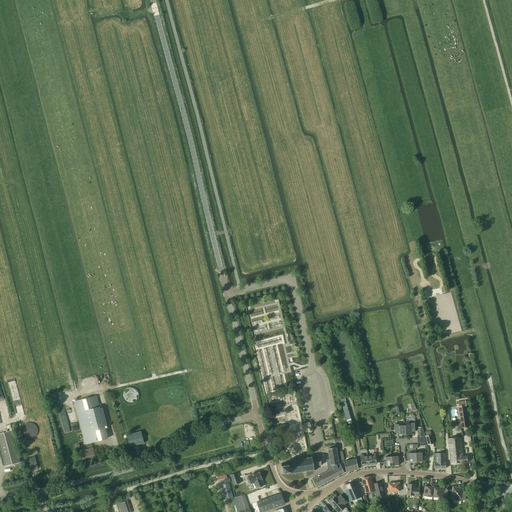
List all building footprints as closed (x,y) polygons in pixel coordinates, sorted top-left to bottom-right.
[(429,319),(434,318),(430,305),(426,306),(429,319)] [(86,444),(91,443),(108,438),(105,425),(107,425),(102,407),(100,408),(97,395),(73,401),(85,444),(86,444)] [(465,401),(458,402),(459,406),(461,417),(459,417),(461,428),(468,427),(468,426),(465,406),(466,406),(465,401)] [(343,410),(344,412),(351,434),(356,433),(348,408),(343,410)] [(411,423),(410,422),(405,422),(406,425),(404,425),(406,434),(412,434),(412,432),(415,432),(414,423),(411,423)] [(399,435),(406,434),(404,425),(398,426),(398,425),(398,424),(397,423),(396,423),(395,423),(394,424),(394,425),(394,430),(395,430),(395,433),(398,433),(399,435)] [(12,430),(0,433),(0,448),(5,466),(21,462),(12,430)] [(140,432),(126,436),(129,447),(144,443),(140,432)] [(434,444),(432,434),(425,436),(427,445),(434,444)] [(467,456),(463,456),(461,437),(448,439),(450,464),(468,462),(467,456)] [(91,443),(86,444),(87,449),(80,451),(83,461),(95,457),(93,448),(92,448),(91,443)] [(326,471),(312,478),(316,487),(344,472),(340,465),(339,466),(339,464),(336,447),(328,449),(329,459),(326,460),(328,469),(325,471),(326,471)] [(371,456),(368,456),(368,465),(376,464),(375,453),(371,453),(371,456)] [(434,468),(446,468),(445,462),(445,453),(436,453),(436,462),(434,462),(434,468)] [(368,465),(368,456),(364,456),(364,454),(360,454),(361,465),(368,465)] [(36,457),(29,459),(32,470),(39,468),(36,457)] [(289,464),(288,465),(289,471),(290,471),(290,474),(314,470),(314,466),(321,465),(320,457),(312,458),(312,457),(288,461),(289,464)] [(356,458),(344,461),(346,472),(358,469),(356,458)] [(283,472),(290,471),(289,471),(288,465),(289,464),(283,465),(281,463),(280,465),(281,466),(282,471),(281,473),(282,474),(283,472)] [(215,473),(216,475),(217,479),(227,476),(225,471),(215,473)] [(252,474),(248,476),(248,477),(247,477),(249,483),(250,483),(250,484),(252,483),(254,488),(256,487),(256,488),(259,487),(263,486),(262,486),(263,485),(261,480),(262,479),(259,472),(255,474),(255,473),(252,474)] [(237,473),(230,475),(234,485),(240,483),(237,473)] [(375,494),(375,490),(371,477),(361,478),(365,493),(371,491),(372,494),(375,494)] [(362,500),(361,497),(362,496),(355,480),(343,485),(350,501),(356,499),(357,502),(362,500)] [(380,482),(374,484),(377,496),(383,494),(380,482)] [(232,491),(229,483),(223,484),(225,493),(232,491)] [(397,483),(386,483),(387,492),(390,492),(390,494),(391,494),(400,493),(399,486),(397,486),(397,483)] [(414,495),(419,495),(419,488),(415,488),(415,485),(407,484),(407,489),(407,495),(414,495)] [(424,496),(433,496),(434,484),(430,484),(430,487),(424,486),(424,496)] [(434,484),(433,496),(442,497),(443,488),(437,488),(436,487),(436,484),(434,484)] [(450,497),(454,498),(454,500),(461,501),(462,499),(465,500),(466,491),(463,491),(464,488),(452,486),(450,497)] [(281,493),(273,496),(257,502),(260,511),(262,511),(285,504),(281,493)] [(250,511),(249,508),(245,497),(245,494),(234,497),(235,499),(236,507),(237,511),(250,511)] [(330,500),(331,500),(329,502),(334,508),(335,508),(338,511),(337,511),(338,511),(345,506),(343,504),(346,502),(340,495),(337,498),(336,496),(334,498),(333,497),(330,500)] [(118,504),(120,511),(128,511),(125,502),(118,504)]
